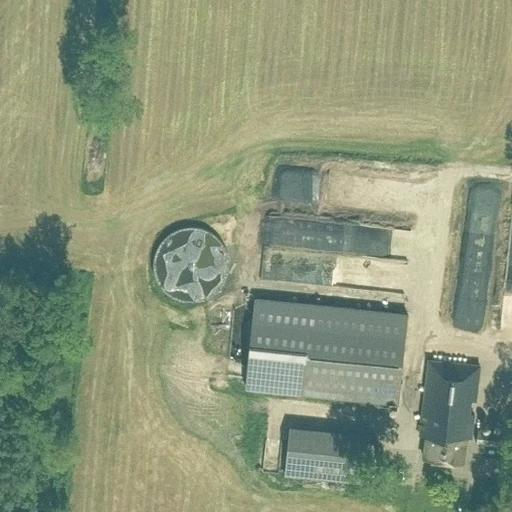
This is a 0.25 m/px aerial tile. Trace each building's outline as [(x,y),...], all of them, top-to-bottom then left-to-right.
[(315,199),(318,169),(296,167),(292,197),(315,199)] [(489,192),(462,193),(464,219),(490,217),(489,192)] [(153,263),(153,267),(153,271),(154,275),(155,278),(157,282),(159,285),(161,288),(163,291),(166,294),(169,296),(172,298),(175,300),(178,301),(182,302),(186,303),(189,303),(193,303),(197,303),(201,302),(204,301),(208,300),(211,298),(214,296),(217,293),(220,291),(222,288),(224,285),(226,281),(227,278),(228,274),(229,271),(229,267),(229,263),(229,259),(228,256),(227,252),(226,249),(224,245),(222,242),(219,239),(217,237),(214,234),(211,232),(207,231),(204,229),(200,228),(197,227),(193,227),(189,227),(185,227),(182,228),(178,229),(175,231),(171,232),(168,235),(165,237),(163,240),(160,242),(158,246),(157,249),(155,252),(154,256),(153,260),(153,263)] [(254,298),(245,385),(398,401),(407,313),(254,298)] [(475,400),(479,364),(428,359),(419,434),(426,434),(423,457),(462,461),(465,435),(471,436),(473,413),(467,413),(468,399),(475,400)] [(501,432),(479,429),(477,442),(501,444),(501,432)] [(232,463),(257,451),(253,443),(228,454),(232,463)] [(280,451),(279,478),(338,479),(339,453),(280,451)]
